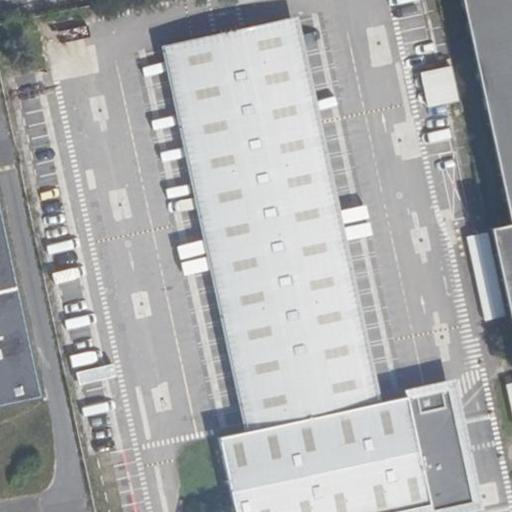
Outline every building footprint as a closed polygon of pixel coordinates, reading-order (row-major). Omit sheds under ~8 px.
[(511,0),(458,0),(507,226),(488,230),(511,340),(511,0)] [(233,511),(402,511),(428,506),(429,511),(437,511),(447,510),(446,503),(471,497),(452,404),(444,406),(440,390),(365,406),(283,22),(176,45),(258,429),(218,439),(233,511)] [(0,406),(40,398),(0,211),(0,406)] [(440,390),(444,406),(452,404),(448,388),(440,390)] [(447,510),(473,504),(471,497),(446,503),(447,510)]
